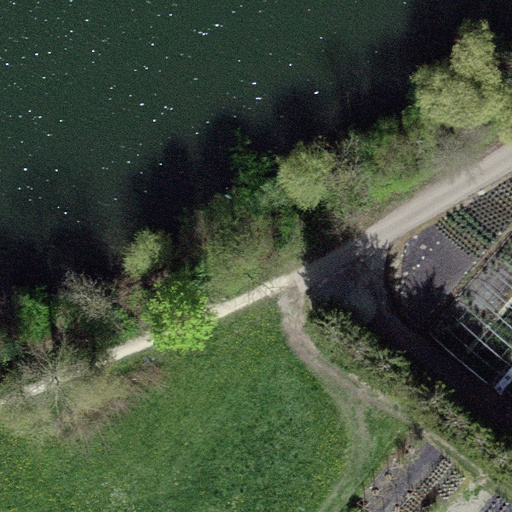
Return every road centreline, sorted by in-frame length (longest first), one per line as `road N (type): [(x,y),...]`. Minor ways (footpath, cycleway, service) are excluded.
road 1 (track): [(255,291),(511,489)]
road 2 (track): [(255,291),(362,239),(511,148)]
